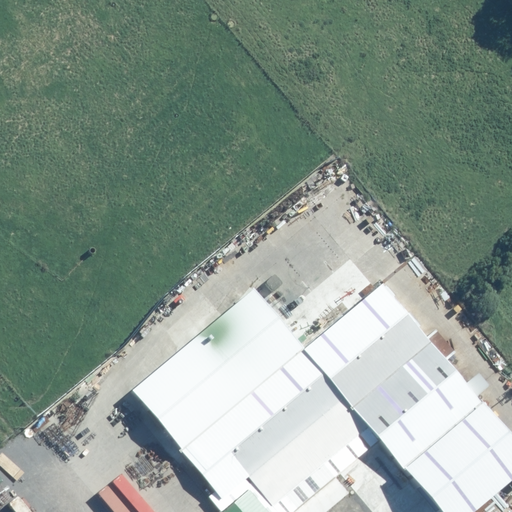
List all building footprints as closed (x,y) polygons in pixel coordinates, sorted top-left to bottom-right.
[(340,279),(358,301),(372,289),(354,267),(340,279)] [(352,300),(338,285),(281,336),(294,352),(352,300)] [(381,287),(309,347),(407,463),(479,403),(381,287)] [(228,337),(248,361),(270,343),(251,319),(228,337)] [(366,429),(302,354),(260,389),(239,365),(198,399),(183,382),(148,412),(224,502),(252,478),(275,505),(366,429)]
